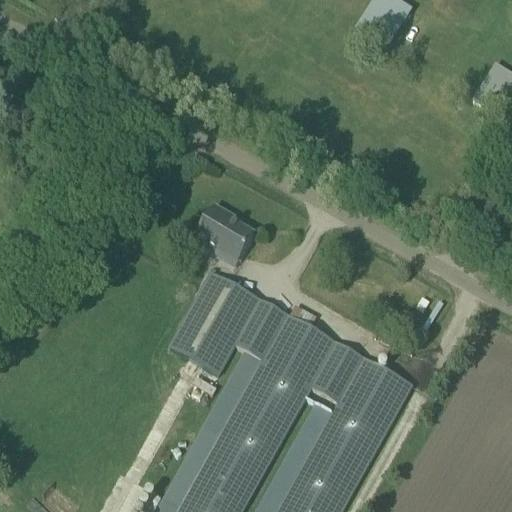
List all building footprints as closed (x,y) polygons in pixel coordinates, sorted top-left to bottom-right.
[(390,0),(373,0),(353,30),(377,47),(403,9),(390,0)] [(511,95),(511,77),(495,67),(482,88),(507,103),(511,95)] [(507,103),(482,88),(472,103),(496,119),(507,103)] [(198,244),(238,267),(254,239),(228,224),(230,220),(213,211),(193,245),(196,247),(198,244)] [(337,407),(277,511),(342,511),(412,389),(211,276),(168,351),(217,379),(234,349),(261,364),(177,511),(241,511),(310,391),(337,407)] [(15,474),(68,488),(71,475),(18,462),(15,474)]
